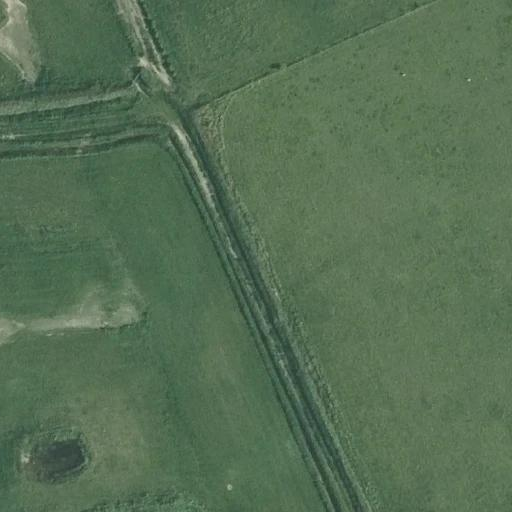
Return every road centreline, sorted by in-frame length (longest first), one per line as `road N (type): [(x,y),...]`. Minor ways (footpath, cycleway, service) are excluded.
road 1 (track): [(172,115),(346,511)]
road 2 (track): [(0,133),(84,133),(172,115)]
road 3 (track): [(125,0),(172,115)]
